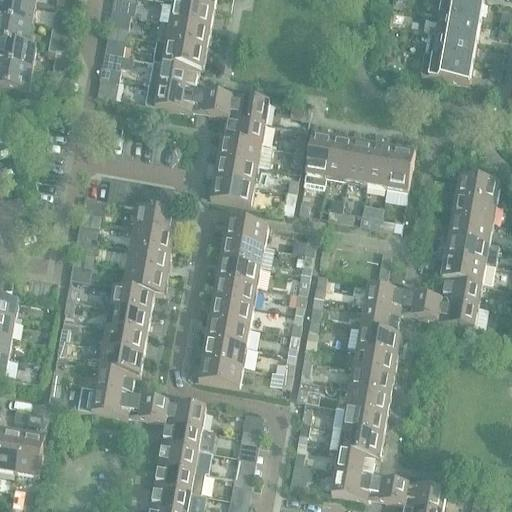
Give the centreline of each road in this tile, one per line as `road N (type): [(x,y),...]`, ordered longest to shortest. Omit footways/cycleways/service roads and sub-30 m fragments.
road 1 (residential): [(262,511),(278,414),(173,391),(204,213),(175,180),(79,163)]
road 2 (residential): [(79,163),(101,0)]
road 3 (residential): [(10,256),(62,270),(79,163)]
